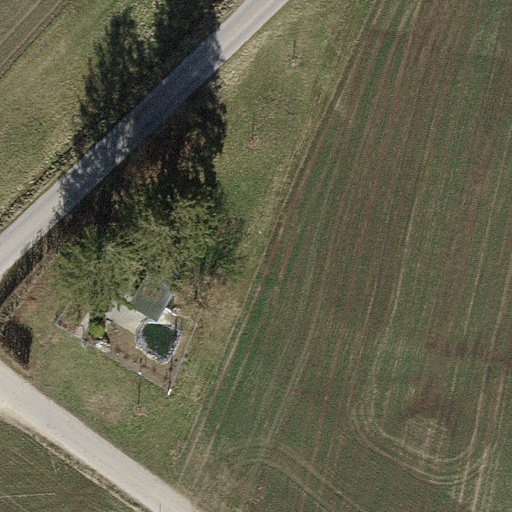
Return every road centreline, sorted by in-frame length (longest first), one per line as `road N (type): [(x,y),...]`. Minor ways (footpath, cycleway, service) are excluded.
road 1 (track): [(257,0),(0,254)]
road 2 (track): [(0,364),(199,511)]
